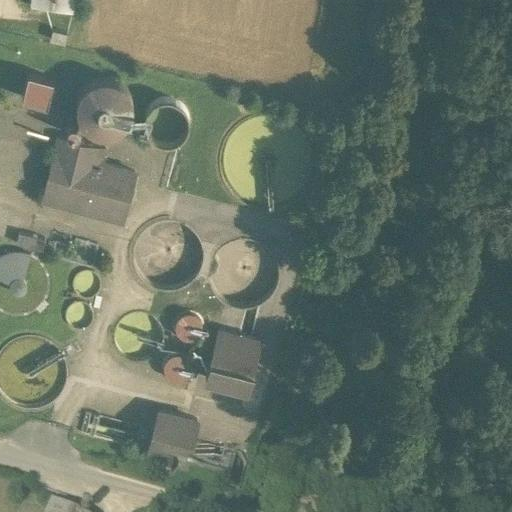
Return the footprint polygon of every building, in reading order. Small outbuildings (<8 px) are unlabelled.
[(73,0),(32,0),(31,9),(71,15),(73,0)] [(52,81),(27,75),(21,100),(46,106),(52,81)] [(137,81),(85,80),(84,130),(137,131),(137,81)] [(101,165),(95,164),(98,149),(57,139),(42,202),(121,222),(134,173),(101,165)] [(104,151),(98,149),(95,164),(101,165),(104,151)] [(44,240),(18,234),(16,245),(41,251),(44,240)] [(0,258),(0,275),(10,283),(9,288),(10,292),(14,295),(18,296),(22,294),(25,290),(25,286),(23,282),(19,279),(22,261),(28,263),(30,256),(17,254),(4,256),(0,258)] [(179,314),(183,337),(204,334),(200,311),(179,314)] [(258,344),(217,333),(204,381),(245,392),(258,344)] [(196,373),(184,352),(165,362),(177,383),(196,373)] [(196,422),(157,411),(146,453),(186,462),(186,461),(179,459),(184,441),(191,443),(196,422)] [(96,434),(126,435),(127,418),(96,417),(96,434)] [(173,463),(150,457),(147,468),(171,474),(173,463)] [(76,511),(52,501),(46,511),(76,511)]
